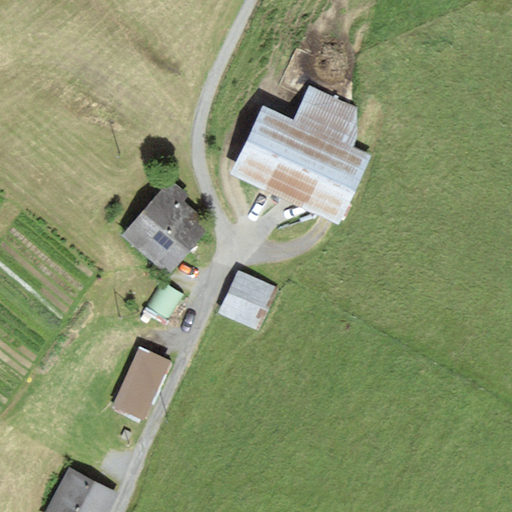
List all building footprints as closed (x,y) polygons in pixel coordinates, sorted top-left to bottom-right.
[(360,109),(309,85),(292,120),(257,103),(227,166),(337,218),(367,154),(350,145),(356,132),(350,129),(360,109)] [(180,192),(165,179),(122,232),(165,267),(202,222),(174,199),(180,192)] [(279,287),(240,268),(221,307),(260,326),(279,287)] [(150,304),(167,314),(181,291),(164,281),(150,304)] [(160,360),(134,349),(113,400),(139,410),(160,360)] [(102,511),(113,489),(64,466),(42,511),(102,511)]
